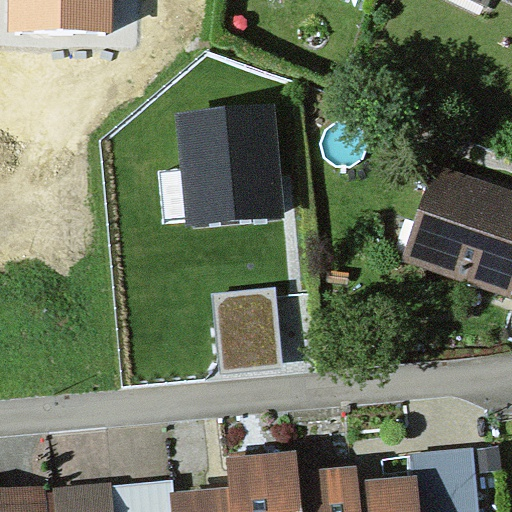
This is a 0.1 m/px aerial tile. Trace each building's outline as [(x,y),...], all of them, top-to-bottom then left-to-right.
[(112,33),(112,0),(10,0),(10,32),(112,33)] [(279,211),(268,105),(180,113),(191,219),(279,211)] [(511,274),(511,199),(435,175),(409,256),(507,288),(511,274)] [(410,483),(412,511),(475,511),(470,450),(408,456),(410,483)] [(228,496),(170,500),(171,511),(412,511),(410,483),(352,487),(351,474),(291,479),(290,460),(226,465),(228,496)] [(111,511),(109,486),(51,491),(52,511),(111,511)] [(0,511),(48,511),(46,487),(0,491),(0,511)]
